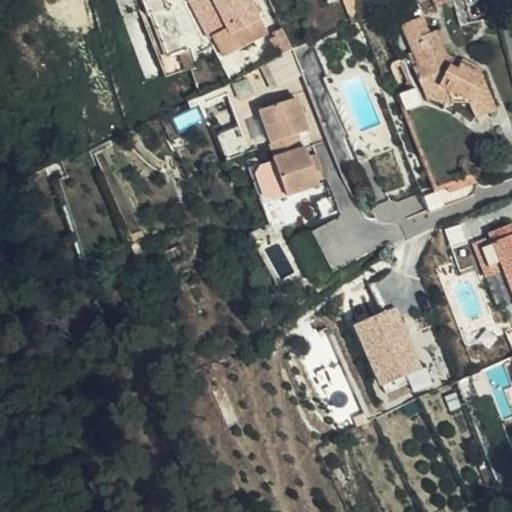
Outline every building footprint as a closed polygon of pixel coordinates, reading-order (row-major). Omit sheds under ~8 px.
[(173,59),(146,0),(117,0),(124,12),(130,9),(150,52),(159,47),(166,63),(173,59)] [(169,0),(185,34),(187,33),(191,32),(176,0),(169,0)] [(176,0),(191,32),(187,33),(196,54),(241,34),(232,13),(233,13),(227,0),(176,0)] [(404,66),(413,84),(436,82),(453,102),(459,96),(468,101),(466,110),(486,102),(473,70),(471,69),(454,60),(435,49),(430,39),(423,24),(418,27),(412,11),(392,22),(412,61),(404,66)] [(265,48),(256,28),(247,31),(249,36),(243,39),(250,55),(265,48)] [(270,48),(241,61),(251,81),(279,69),(270,48)] [(436,82),(413,84),(415,90),(463,112),(466,110),(468,101),(459,96),(453,102),(436,82)] [(311,130),(299,95),(260,109),(272,142),(269,142),(276,161),(279,160),(292,199),(324,188),(311,149),(307,150),(301,133),(311,130)] [(511,231),(510,226),(491,234),(496,244),(478,252),(491,283),(510,275),(511,280),(511,231)] [(491,234),(475,241),(478,252),(496,244),(491,234)] [(355,326),(381,385),(422,367),(396,309),(355,326)] [(482,370),(473,375),(483,398),(492,394),(482,370)]
